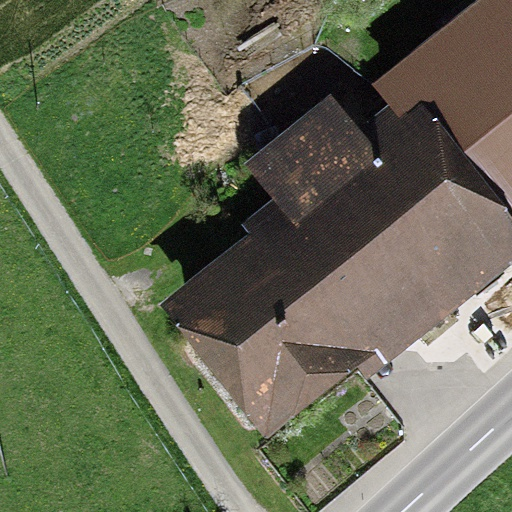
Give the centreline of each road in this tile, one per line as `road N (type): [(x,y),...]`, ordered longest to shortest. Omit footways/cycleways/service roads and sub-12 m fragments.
road 1 (track): [(0,137),(243,511)]
road 2 (secondary): [(511,413),(403,511)]
